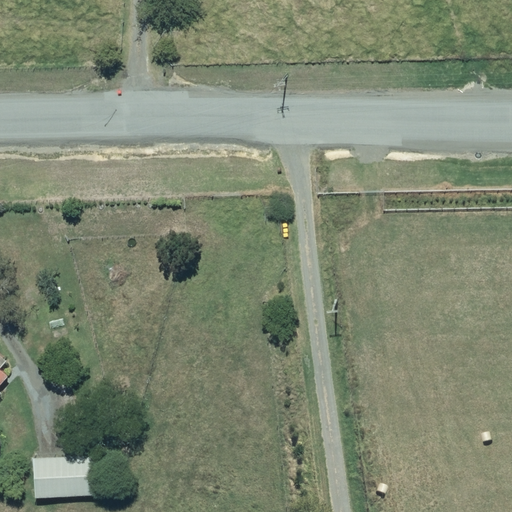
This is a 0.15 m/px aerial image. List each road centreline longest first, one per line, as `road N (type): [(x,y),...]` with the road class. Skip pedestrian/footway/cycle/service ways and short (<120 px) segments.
road 1 (unclassified): [(0,118),(511,115)]
road 2 (unknown): [(270,114),(316,511)]
